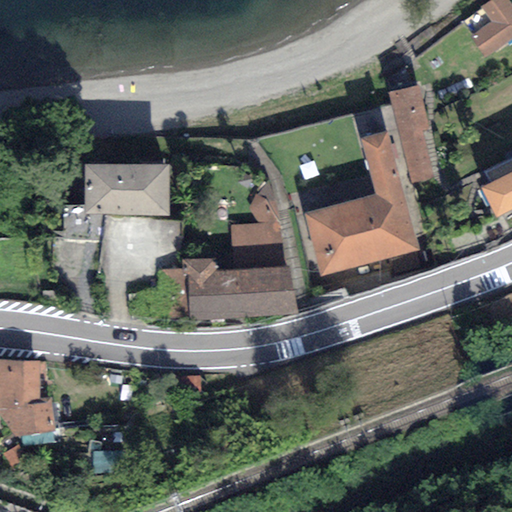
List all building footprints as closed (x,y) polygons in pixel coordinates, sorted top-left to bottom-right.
[(489,0),(480,7),(490,22),(468,37),(482,58),(511,37),(511,7),(507,0),(489,0)] [(420,85),(388,92),(410,187),(442,180),(420,85)] [(384,134),(362,140),(378,198),(308,216),(323,273),(414,249),(384,134)] [(511,156),(484,171),(490,183),(481,188),(496,217),(511,208),(511,156)] [(170,166),(85,166),(85,214),(170,214),(170,166)] [(249,209),(259,223),(279,222),(276,202),(269,183),(254,195),(249,209)] [(230,225),(232,270),(283,267),(279,222),(259,223),(230,225)] [(216,257),(181,259),(181,269),(181,271),(187,275),(188,320),(298,314),(287,267),(283,267),(232,270),(218,271),(216,257)] [(181,271),(181,269),(161,270),(160,293),(127,294),(129,316),(188,320),(187,275),(181,271)] [(55,303),(56,291),(42,290),(42,302),(55,303)] [(0,414),(14,436),(54,431),(51,397),(40,398),(39,374),(46,374),(45,362),(0,359),(0,414)] [(201,394),(200,375),(170,377),(170,396),(201,394)] [(130,449),(91,451),(92,474),(131,472),(130,449)] [(34,511),(0,500),(0,511),(34,511)]
